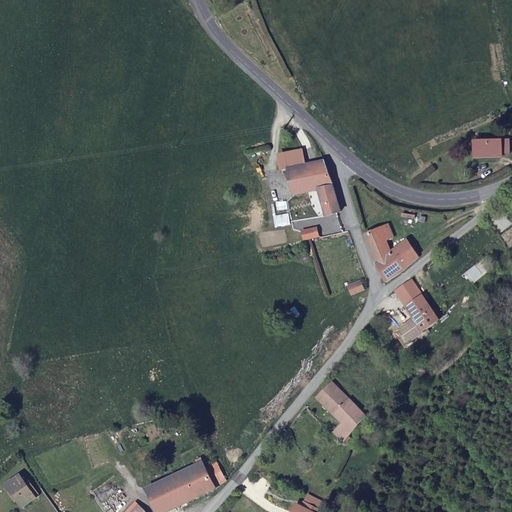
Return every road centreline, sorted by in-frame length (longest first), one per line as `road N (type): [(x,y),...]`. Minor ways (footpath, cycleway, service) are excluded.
road 1 (unclassified): [(207,511),(378,296)]
road 2 (residential): [(341,153),(222,40),(201,0)]
road 3 (track): [(366,317),(399,364),(423,370),(511,307)]
road 4 (residential): [(491,194),(423,199),(368,179),(341,153)]
road 5 (unclassified): [(378,296),(487,213),(491,194)]
road 6 (residential): [(378,296),(339,172),(341,153)]
